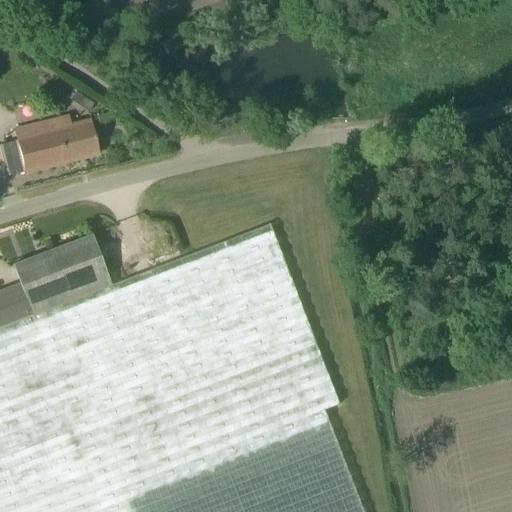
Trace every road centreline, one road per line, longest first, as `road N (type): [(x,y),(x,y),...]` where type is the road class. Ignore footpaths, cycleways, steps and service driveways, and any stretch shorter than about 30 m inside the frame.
road 1 (unclassified): [(201,161),(427,126),(511,103)]
road 2 (track): [(361,136),(374,294),(408,407)]
road 3 (unclassified): [(0,18),(201,161)]
road 4 (unclassified): [(0,218),(201,161)]
